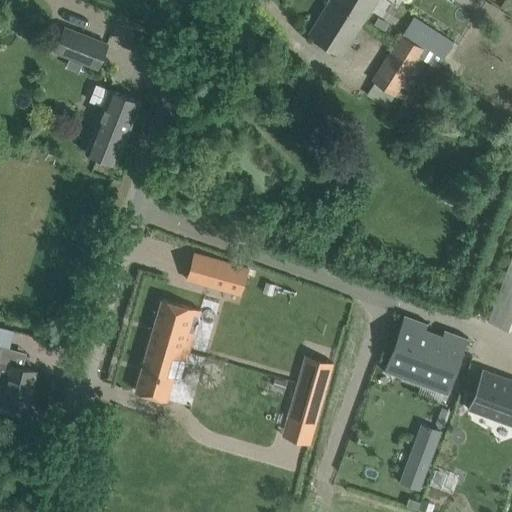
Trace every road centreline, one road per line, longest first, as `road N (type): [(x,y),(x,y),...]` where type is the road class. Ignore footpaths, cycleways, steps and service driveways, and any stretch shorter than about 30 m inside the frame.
road 1 (residential): [(511,337),(128,211)]
road 2 (residential): [(47,511),(128,211)]
road 3 (residential): [(128,211),(142,161),(222,0)]
road 4 (unknown): [(385,296),(330,467)]
